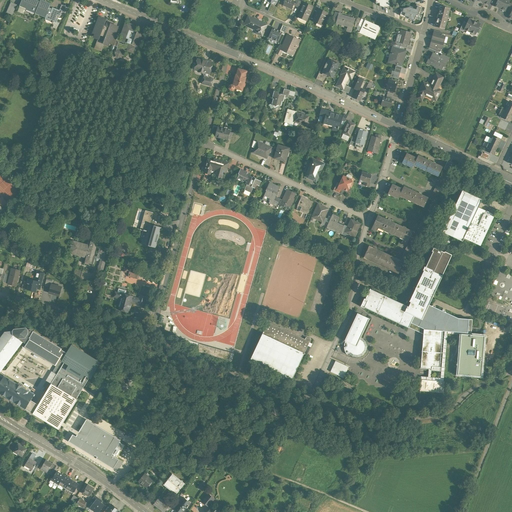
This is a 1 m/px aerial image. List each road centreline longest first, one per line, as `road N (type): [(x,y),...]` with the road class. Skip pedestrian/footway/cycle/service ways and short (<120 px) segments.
road 1 (track): [(511,371),(441,414),(372,421),(199,365),(156,341)]
road 2 (residential): [(156,341),(207,147)]
road 3 (unclassified): [(228,51),(398,129)]
road 4 (residential): [(367,217),(207,147)]
road 5 (secondary): [(145,511),(0,419)]
road 6 (residential): [(367,217),(352,311),(332,356)]
road 7 (track): [(465,511),(511,380)]
road 8 (unclassified): [(101,0),(228,51)]
road 9 (residential): [(430,0),(398,129)]
road 10 (unclassified): [(398,129),(511,181)]
